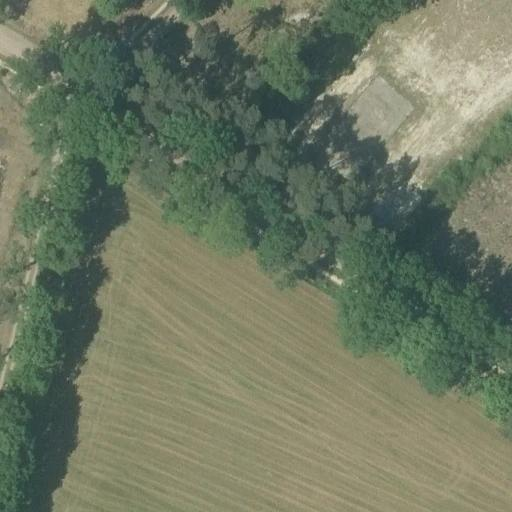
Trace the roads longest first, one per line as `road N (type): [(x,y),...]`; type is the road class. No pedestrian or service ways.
road 1 (track): [(511,374),(87,101)]
road 2 (track): [(77,113),(0,397)]
road 3 (track): [(184,0),(87,101)]
